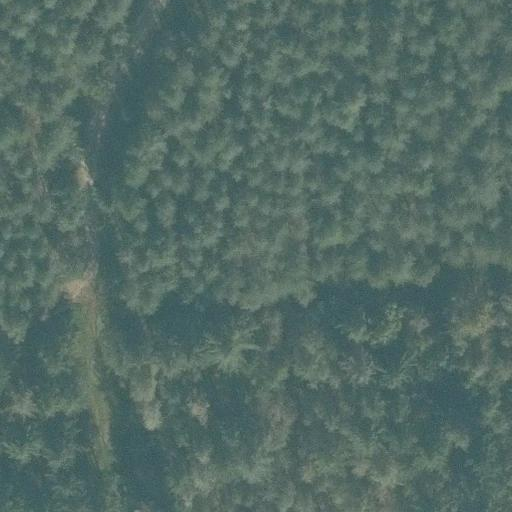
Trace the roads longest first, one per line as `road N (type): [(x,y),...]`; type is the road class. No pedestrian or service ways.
road 1 (track): [(82,310),(90,162),(106,94),(163,0)]
road 2 (track): [(131,511),(82,310)]
